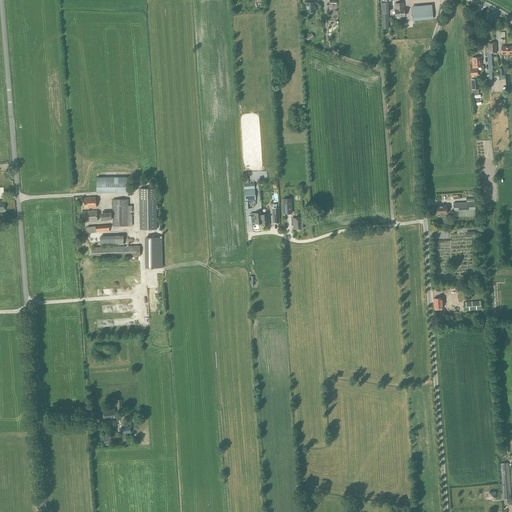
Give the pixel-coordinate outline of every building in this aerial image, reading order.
[(382,28),(389,28),(387,2),(393,1),(392,0),(380,0),(381,3),(382,15),(382,28)] [(314,12),(315,12),(315,2),(306,3),(306,12),(308,12),(308,13),(310,13),(312,13),(314,12)] [(396,17),(405,16),(404,3),(395,4),(396,17)] [(413,21),(433,19),(432,7),(412,9),(413,21)] [(488,53),(497,52),(496,43),(488,44),(488,48),(488,53)] [(511,46),(506,47),(506,46),(501,46),(502,54),(511,53),(511,46)] [(482,67),(481,57),(472,58),(473,68),(474,68),(474,70),(471,70),(471,76),(478,75),(477,70),(476,70),(476,68),(482,67)] [(384,59),(384,67),(393,67),(392,59),(384,59)] [(97,177),(97,192),(127,192),(127,177),(97,177)] [(254,183),(244,184),(245,201),(256,200),(254,183)] [(140,229),(157,229),(157,189),(140,189),(140,229)] [(84,208),(96,207),(95,197),(83,198),(84,208)] [(291,198),(282,198),(283,213),(292,212),(291,198)] [(128,206),(127,199),(113,200),(113,226),(132,226),(132,206),(128,206)] [(451,216),(476,215),(475,199),(467,199),(467,203),(454,203),(455,212),(451,212),(451,216)] [(437,214),(447,214),(447,206),(436,206),(437,214)] [(83,222),(97,220),(96,210),(82,212),(83,222)] [(269,225),(268,214),(262,215),(262,213),(250,214),(250,216),(249,216),(250,222),(255,222),(255,224),(261,223),(261,226),(269,225)] [(293,229),(303,228),(302,218),(293,218),(293,229)] [(85,233),(96,232),(110,231),(109,225),(85,227),(85,233)] [(162,237),(147,237),(147,267),(162,267),(162,237)] [(140,256),(140,246),(92,248),(92,258),(140,256)] [(442,300),(442,298),(433,299),(434,308),(435,308),(435,310),(442,310),(442,308),(443,307),(443,304),(444,304),(444,300),(442,300)] [(463,302),(464,311),(482,310),(481,301),(463,302)] [(104,420),(116,419),(115,410),(103,411),(104,420)] [(501,499),(511,498),(508,463),(500,464),(502,494),(500,495),(501,499)]
